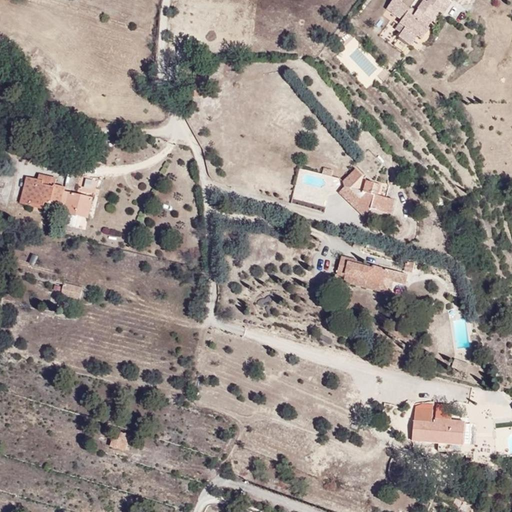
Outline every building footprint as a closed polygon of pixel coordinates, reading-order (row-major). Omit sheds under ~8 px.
[(454,3),(450,0),(396,0),(378,23),(417,52),(454,3)] [(343,183),(344,189),(339,194),(365,221),(373,213),(393,219),(396,203),(379,198),(381,187),(367,184),(361,197),(352,191),(364,179),(357,170),(343,183)] [(37,181),(26,179),(20,206),(89,222),(93,198),(56,188),(57,180),(39,176),(37,181)] [(406,276),(341,256),(337,283),(402,297),(406,276)] [(406,259),(404,269),(412,271),(414,260),(406,259)] [(88,288),(65,282),(65,294),(86,301),(88,288)] [(455,357),(452,364),(466,370),(469,363),(455,357)] [(468,453),(475,424),(421,406),(415,444),(468,453)] [(495,437),(498,437),(499,453),(511,451),(511,427),(494,429),(495,437)] [(130,454),(136,438),(117,431),(112,445),(130,454)]
